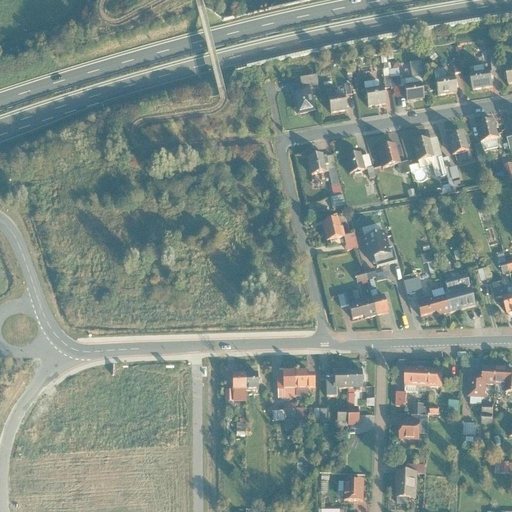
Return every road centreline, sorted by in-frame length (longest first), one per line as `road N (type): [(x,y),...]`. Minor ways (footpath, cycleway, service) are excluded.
road 1 (motorway): [(0,127),(229,58),(511,4)]
road 2 (residential): [(511,104),(279,140),(326,346)]
road 3 (motorway): [(385,0),(220,35),(0,100)]
road 4 (residential): [(84,351),(41,384),(18,421),(2,475),(2,511)]
road 5 (residential): [(383,344),(378,511)]
road 6 (tertiary): [(0,218),(54,334),(84,351)]
road 7 (tertiary): [(84,351),(219,350)]
road 8 (residential): [(383,344),(511,341)]
